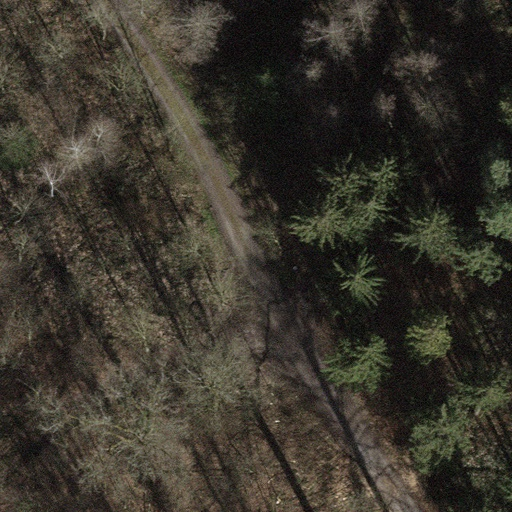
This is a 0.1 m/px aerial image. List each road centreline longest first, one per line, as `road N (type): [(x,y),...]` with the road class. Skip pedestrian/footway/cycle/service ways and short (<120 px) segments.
road 1 (track): [(511,67),(412,212),(305,285),(34,403),(0,434)]
road 2 (track): [(103,0),(457,511)]
